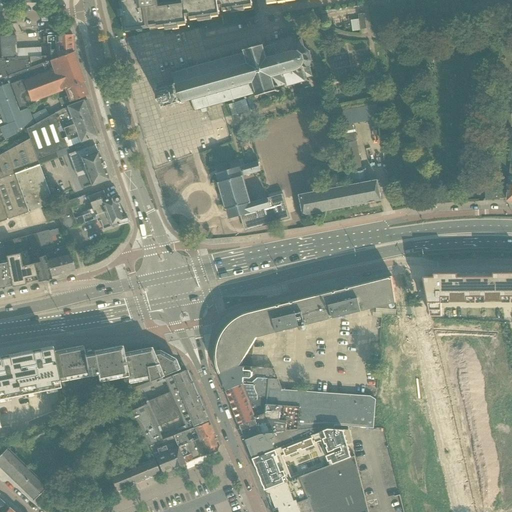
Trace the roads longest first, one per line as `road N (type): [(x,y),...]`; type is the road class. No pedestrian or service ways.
road 1 (primary): [(230,290),(409,247),(511,242)]
road 2 (residential): [(465,511),(411,261)]
road 3 (tertiary): [(149,222),(89,10)]
road 4 (primary): [(377,237),(179,275)]
road 5 (residential): [(230,290),(274,291),(411,261)]
road 6 (primary): [(1,330),(168,303)]
road 7 (residential): [(240,459),(104,511)]
road 8 (residential): [(511,215),(392,222),(377,237)]
road 9 (primary): [(511,227),(377,237)]
